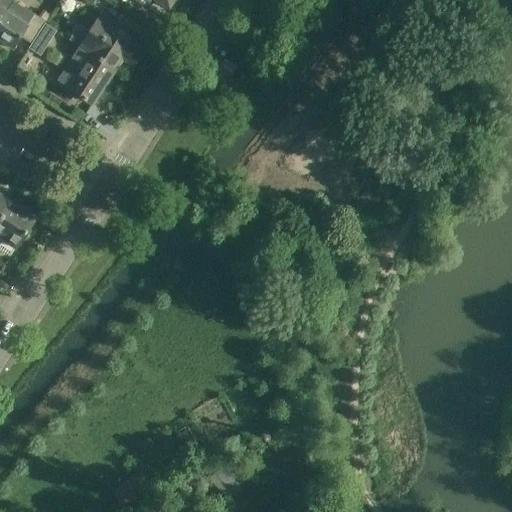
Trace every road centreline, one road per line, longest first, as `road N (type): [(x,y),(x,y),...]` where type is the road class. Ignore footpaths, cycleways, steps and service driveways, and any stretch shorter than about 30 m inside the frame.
road 1 (residential): [(109,187),(228,0)]
road 2 (residential): [(0,351),(109,187)]
road 3 (residential): [(109,187),(0,118)]
